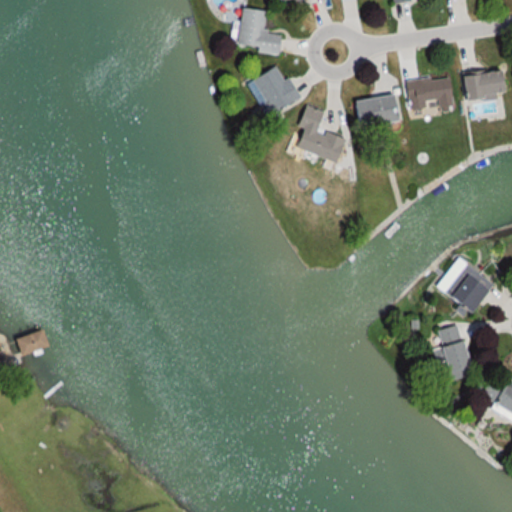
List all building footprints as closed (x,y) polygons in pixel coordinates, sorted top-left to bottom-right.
[(270,10),(246,7),(241,46),(283,52),(286,34),(267,31),(270,10)] [(511,62),(503,63),(506,89),(511,88),(511,62)] [(288,79),(278,65),(256,80),(278,113),(305,95),(292,76),(288,79)] [(456,72),(456,99),(496,97),(495,70),(456,72)] [(413,110),(450,104),(446,75),(409,80),(413,110)] [(363,126),(406,118),(401,92),(358,100),(363,126)] [(349,137),(321,129),(327,110),(307,104),(294,146),(342,160),(349,137)] [(459,271),(440,297),(462,314),(482,288),(459,271)] [(445,381),(468,374),(452,325),(429,333),(445,381)] [(56,345),(51,328),(23,338),(29,355),(56,345)] [(511,389),(480,380),(473,404),(511,415),(511,389)]
